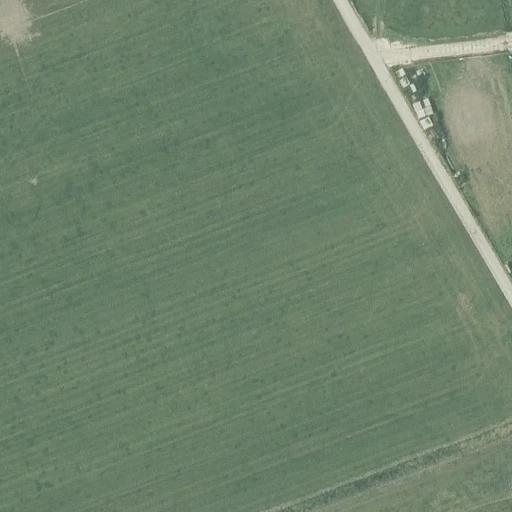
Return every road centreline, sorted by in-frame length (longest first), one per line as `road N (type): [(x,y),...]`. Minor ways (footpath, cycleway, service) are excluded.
road 1 (track): [(377,60),(511,296)]
road 2 (track): [(511,45),(377,60)]
